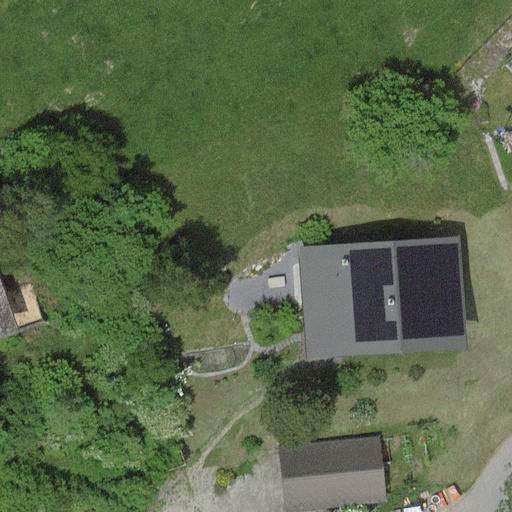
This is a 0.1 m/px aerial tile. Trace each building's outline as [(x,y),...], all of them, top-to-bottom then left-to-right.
[(511,56),(500,68),(511,80),(511,56)] [(454,239),(293,248),(300,357),(460,348),(454,239)] [(0,291),(0,336),(41,323),(33,299),(6,308),(0,291)] [(154,474),(182,467),(168,410),(139,417),(154,474)] [(377,439),(274,448),(280,511),(298,511),(383,503),(377,439)]
